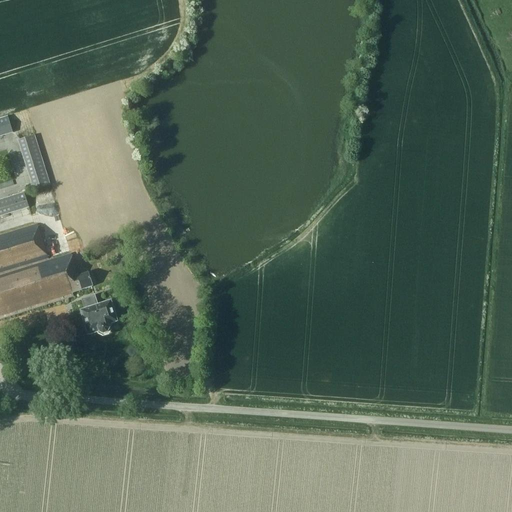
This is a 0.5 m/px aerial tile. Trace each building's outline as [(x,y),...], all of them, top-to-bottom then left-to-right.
[(0,137),(13,133),(8,117),(0,118),(0,137)] [(18,141),(33,191),(50,185),(35,136),(18,141)] [(24,193),(0,200),(0,217),(29,208),(24,193)] [(78,276),(71,254),(0,275),(0,273),(48,259),(38,224),(0,235),(0,318),(72,297),(71,294),(92,287),(88,273),(78,276)] [(82,301),(85,310),(81,311),(89,336),(97,333),(103,337),(109,335),(111,331),(109,326),(117,323),(110,302),(97,306),(94,297),(82,301)]
